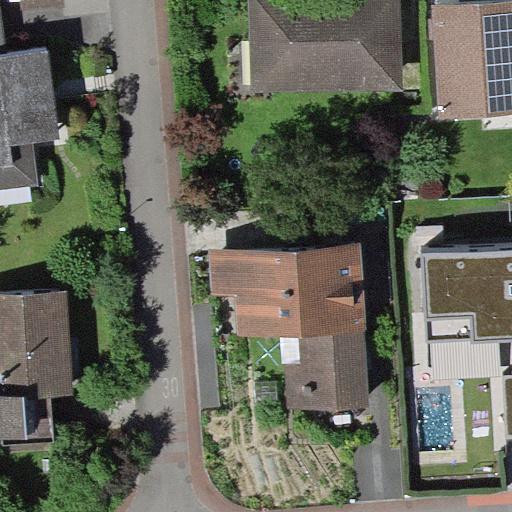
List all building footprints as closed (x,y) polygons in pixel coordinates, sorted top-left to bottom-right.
[(64,0),(20,0),(21,10),(65,6),(64,0)] [(401,0),(250,0),(252,91),(403,88),(401,0)] [(511,0),(488,0),(460,2),(432,4),(440,118),(511,113),(511,0)] [(48,48),(5,53),(0,54),(0,188),(39,184),(34,142),(60,139),(48,48)] [(362,242),(209,252),(212,294),(236,292),(239,340),(280,337),(365,332),(367,332),(362,242)] [(511,247),(422,253),(427,342),(472,339),(472,342),(511,340),(511,374),(504,375),(508,437),(511,436),(511,247)] [(67,290),(0,293),(0,439),(3,439),(3,444),(54,442),(51,396),(73,394),(67,290)] [(370,404),(365,332),(280,337),(282,363),(285,363),(288,409),(370,404)]
